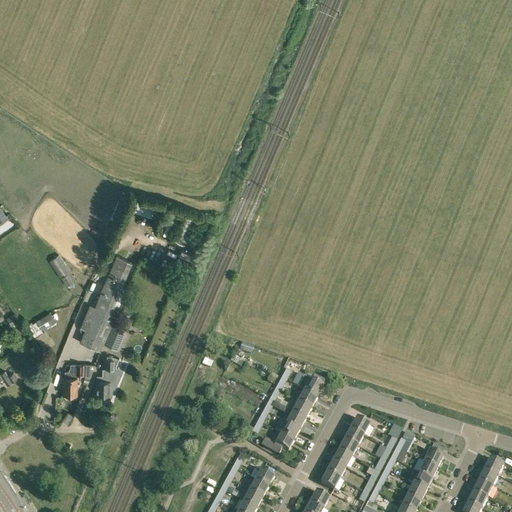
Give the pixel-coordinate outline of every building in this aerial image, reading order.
[(133,212),(148,217),(152,204),(137,199),(133,212)] [(1,207),(0,207),(0,222),(9,217),(1,207)] [(171,239),(184,245),(197,218),(184,212),(171,239)] [(12,234),(22,230),(21,225),(10,229),(12,234)] [(100,350),(103,343),(111,326),(124,293),(119,291),(131,262),(116,255),(94,306),(89,304),(79,327),(80,327),(79,329),(81,332),(82,333),(79,341),(100,350)] [(54,261),(59,270),(68,265),(63,256),(54,261)] [(61,277),(66,286),(74,281),(68,272),(61,277)] [(122,313),(129,317),(132,311),(125,308),(122,313)] [(48,312),(36,320),(37,321),(41,328),(42,330),(55,322),(48,312)] [(7,318),(12,325),(19,319),(15,313),(7,318)] [(33,333),(37,331),(32,323),(31,321),(27,324),(27,325),(33,333)] [(41,328),(37,321),(32,323),(37,331),(41,328)] [(5,330),(8,334),(15,329),(12,325),(5,330)] [(125,332),(111,326),(103,343),(117,349),(125,332)] [(39,341),(46,348),(49,345),(43,338),(39,341)] [(231,362),(233,363),(238,365),(239,363),(243,365),(245,360),(239,357),(238,358),(236,357),(234,355),(231,362)] [(96,394),(109,394),(109,393),(114,393),(114,358),(105,358),(104,376),(97,376),(97,379),(96,379),(96,394)] [(63,394),(76,394),(76,374),(83,374),(83,364),(70,364),(70,371),(65,371),(65,378),(63,377),(63,394)] [(0,380),(2,379),(6,385),(16,379),(12,373),(8,376),(4,370),(0,373),(0,380)] [(286,370),(281,379),(286,381),(291,373),(286,370)] [(304,391),(317,398),(323,387),(325,383),(313,377),(311,380),(304,377),(299,388),(304,391)] [(281,379),(275,389),(281,392),(286,381),(281,379)] [(269,400),(275,403),(279,394),(274,391),(269,400)] [(298,402),(311,409),(317,398),(304,391),(304,392),(298,402)] [(292,399),(288,405),(286,409),(293,412),(292,413),(305,420),(311,409),(298,402),(292,399)] [(269,414),(275,403),(269,400),(264,411),(269,414)] [(220,404),(215,401),(212,408),(217,411),(220,404)] [(263,424),(269,414),(264,411),(258,422),(263,424)] [(287,423),(300,430),(305,420),(292,413),(287,423)] [(350,429),(364,436),(370,425),(357,418),(350,429)] [(258,422),(252,432),(257,435),(263,424),(258,422)] [(281,434),(294,441),(300,430),(287,423),(281,434)] [(345,440),(358,447),(364,436),(350,429),(345,440)] [(402,438),(411,443),(415,437),(406,432),(402,438)] [(262,446),(279,455),(282,449),(288,452),(294,441),(281,434),(275,444),(266,439),(262,446)] [(386,449),(391,451),(397,441),(391,438),(386,449)] [(400,439),(396,448),(401,451),(406,442),(400,439)] [(339,451),(352,458),(358,447),(345,440),(339,451)] [(396,448),(390,459),(396,462),(398,457),(401,451),(396,448)] [(380,459),(386,462),(391,451),(386,449),(380,459)] [(333,461),(346,469),(352,458),(339,451),(333,461)] [(424,462),(437,469),(443,458),(429,451),(424,462)] [(237,459),(232,468),(238,471),(242,462),(237,459)] [(380,473),(386,462),(380,459),(376,467),(375,470),(380,473)] [(390,459),(384,470),(390,473),(396,462),(390,459)] [(485,470),(499,477),(504,466),(491,459),(485,470)] [(327,472),(340,479),(346,469),(333,461),(327,472)] [(418,473),(432,480),(437,469),(424,462),(418,473)] [(232,468),(227,479),(232,482),(238,471),(232,468)] [(255,481),(268,488),(274,477),(261,470),(255,481)] [(369,481),(374,484),(380,473),(375,470),(369,481)] [(384,470),(379,481),(384,484),(390,473),(384,470)] [(480,481),(493,488),(499,477),(485,470),(480,481)] [(321,483),(334,490),(340,479),(327,472),(321,483)] [(413,484),(426,491),(432,480),(418,473),(413,484)] [(227,479),(221,490),(226,493),(232,482),(227,479)] [(249,492),(262,499),(268,488),(255,481),(249,492)] [(363,492),(368,495),(374,484),(369,481),(363,492)] [(379,481),(373,492),(379,495),(384,484),(379,481)] [(475,492),(488,499),(493,488),(480,481),(475,492)] [(407,495),(421,502),(426,491),(413,484),(407,495)] [(221,490),(215,500),(220,503),(226,493),(221,490)] [(234,490),(231,495),(238,499),(240,496),(238,494),(238,493),(234,490)] [(244,502),(257,509),(262,499),(249,492),(244,502)] [(310,503),(323,510),(329,499),(316,492),(310,503)] [(358,502),(363,505),(368,495),(363,492),(358,501),(358,502)] [(373,492),(365,507),(374,511),(377,507),(373,505),(379,495),(373,492)] [(469,503),(482,510),(488,499),(475,492),(469,503)] [(402,506),(413,511),(415,511),(421,502),(407,495),(402,506)] [(347,511),(354,503),(346,497),(340,504),(347,511)] [(215,500),(209,511),(210,511),(215,511),(220,503),(215,500)] [(238,511),(255,511),(257,509),(244,502),(238,511)] [(310,503),(304,511),(321,511),(323,510),(310,503)] [(464,511),(481,511),(482,510),(469,503),(464,511)]
